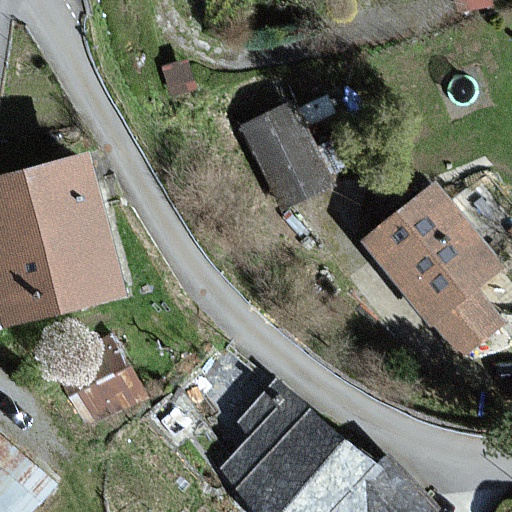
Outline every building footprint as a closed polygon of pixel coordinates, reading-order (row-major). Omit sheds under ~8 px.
[(332,182),(293,104),(245,127),(284,205),(332,182)] [(127,288),(87,150),(0,175),(0,278),(12,321),(127,288)] [(503,266),(437,184),(368,239),(461,355),(502,321),(475,288),(503,266)] [(152,401),(116,339),(55,375),(91,436),(152,401)] [(446,511),(447,511),(389,457),(379,468),(286,380),(247,420),(258,431),(220,471),(264,511),(446,511)] [(33,511),(57,487),(0,433),(0,511),(33,511)]
